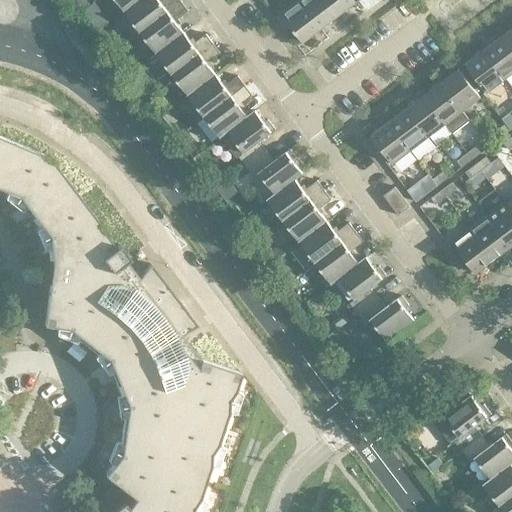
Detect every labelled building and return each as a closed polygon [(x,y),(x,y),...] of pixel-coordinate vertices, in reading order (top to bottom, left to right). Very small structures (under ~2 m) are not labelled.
[(88,0),(76,0),(75,2),(81,10),(88,6),(91,3),(88,0)] [(116,0),(124,11),(138,0),(116,0)] [(162,0),(160,2),(158,0),(138,0),(124,11),(140,32),(181,1),(180,0),(162,0)] [(321,28),(298,0),(276,17),(284,27),(289,24),(303,42),(321,28)] [(338,15),(326,0),(298,0),(321,28),(338,15)] [(326,0),(338,15),(355,2),(353,0),(326,0)] [(188,11),(181,1),(140,32),(156,53),(183,32),(175,21),(188,11)] [(94,2),(82,11),(85,15),(97,6),(94,2)] [(511,28),(500,37),(511,52),(511,28)] [(192,44),(183,32),(156,53),(172,74),(213,43),(205,34),(192,44)] [(511,72),(511,52),(500,37),(483,50),(504,79),(511,72)] [(220,53),(213,43),(172,74),(188,95),(215,74),(207,63),(220,53)] [(504,79),(483,50),(465,64),(486,92),(504,79)] [(142,64),(130,73),(145,94),(157,85),(142,64)] [(480,97),(459,69),(441,83),(462,111),(480,97)] [(224,86),(215,74),(188,95),(204,116),(245,85),(237,76),(224,86)] [(468,119),(462,111),(441,83),(423,96),(445,124),(451,132),(468,119)] [(252,95),(245,85),(204,116),(220,137),(222,136),(228,132),(228,131),(247,116),(239,105),(252,95)] [(445,124),(423,96),(406,109),(427,137),(445,124)] [(427,137),(406,109),(389,122),(410,150),(427,137)] [(263,122),(254,110),(247,116),(228,131),(228,132),(222,136),(246,167),(266,151),(259,142),(275,129),(267,119),(263,122)] [(410,150),(389,122),(371,136),(392,164),(410,150)] [(510,130),(505,124),(494,132),(499,138),(510,130)] [(186,130),(178,137),(185,146),(194,140),(186,130)] [(0,188),(19,196),(49,236),(52,261),(48,285),(43,325),(56,327),(68,328),(108,359),(127,405),(120,454),(104,475),(134,499),(128,507),(124,502),(112,511),(113,511),(191,511),(192,507),(199,497),(209,466),(210,454),(217,443),(227,412),(228,400),(235,389),(240,372),(200,359),(180,334),(196,325),(149,263),(138,278),(125,261),(129,258),(118,244),(115,247),(97,224),(98,223),(51,160),(50,161),(44,157),(45,155),(0,136),(0,188)] [(511,146),(511,136),(503,143),(508,150),(511,146)] [(477,145),(467,153),(472,159),(482,151),(477,145)] [(290,149),(273,161),(266,151),(246,167),(254,177),(253,178),(252,177),(251,177),(267,199),(275,193),(275,194),(295,179),(303,173),(293,162),(297,159),(290,149)] [(472,159),(467,153),(456,161),(461,167),(472,159)] [(491,163),(486,156),(475,164),(480,171),(491,163)] [(480,171),(475,164),(465,172),(470,179),(480,171)] [(443,171),(432,179),(437,185),(448,177),(443,171)] [(275,193),(267,199),(283,220),(324,190),(317,180),(303,190),(295,179),(275,194),(275,193)] [(437,185),(432,179),(422,187),(427,194),(437,185)] [(456,189),(451,182),(441,190),(446,197),(456,189)] [(394,186),(383,195),(398,215),(410,207),(394,186)] [(331,199),(324,190),(283,220),(299,241),(326,221),(318,209),(331,199)] [(446,197),(441,190),(430,198),(435,205),(446,197)] [(511,245),(511,212),(504,202),(486,215),(511,246),(511,245)] [(511,246),(486,215),(469,228),(493,259),(511,246)] [(335,232),(326,221),(299,241),(290,249),(306,270),(315,262),(356,232),(349,222),(335,232)] [(493,259),(469,228),(451,241),(475,273),(493,259)] [(363,241),(356,232),(315,262),(332,284),(339,278),(359,263),(358,262),(350,251),(363,241)] [(366,257),(358,262),(359,263),(339,278),(355,299),(349,303),(349,307),(352,312),(356,312),(357,313),(377,298),(370,288),(386,276),(379,266),(375,268),(366,257)] [(409,305),(401,295),(385,307),(377,298),(357,313),(365,324),(371,319),(387,340),(414,320),(405,308),(409,305)] [(343,314),(333,321),(338,328),(347,320),(343,314)] [(333,321),(323,329),(328,335),(338,328),(333,321)] [(338,328),(328,335),(333,341),(343,334),(338,328)] [(480,407),(471,395),(434,423),(450,444),(454,441),(462,451),(482,436),(475,426),(491,414),(483,404),(480,407)] [(511,444),(511,441),(506,433),(490,445),(482,436),(462,451),(470,462),(475,457),(491,478),(511,463),(511,464),(511,463),(511,449),(510,446),(511,444)] [(438,458),(428,466),(433,473),(443,465),(438,458)] [(491,478),(483,484),(500,505),(511,495),(511,465),(511,464),(511,463),(491,478)] [(511,511),(511,495),(500,505),(504,511),(511,511)]
